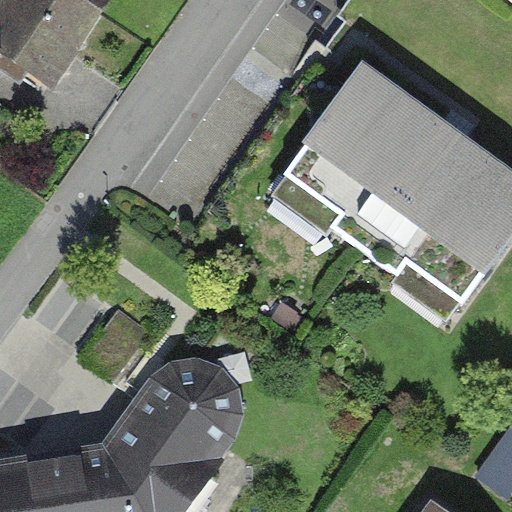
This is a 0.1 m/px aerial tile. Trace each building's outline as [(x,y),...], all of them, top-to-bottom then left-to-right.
[(52,82),(107,0),(0,0),(0,77),(6,70),(16,76),(24,64),(52,82)] [(511,270),(511,159),(383,66),(290,194),(472,325),(511,270)] [(149,408),(111,458),(0,475),(0,511),(184,511),(216,469),(208,463),(230,434),(234,420),(235,408),(224,385),(210,376),(196,373),(181,375),(140,345),(147,336),(124,319),(94,360),(121,380),(117,385),(149,408)] [(511,419),(478,471),(510,493),(511,490),(511,419)] [(462,511),(449,503),(442,511),(462,511)]
